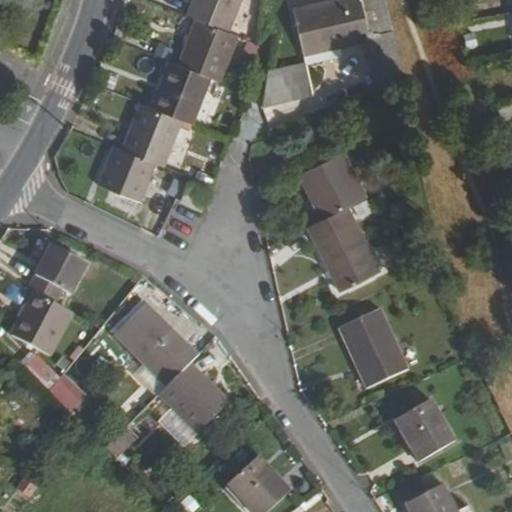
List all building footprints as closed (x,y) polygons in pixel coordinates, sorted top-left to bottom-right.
[(188,0),(182,16),(192,19),(223,31),(235,0),(188,0)] [(347,0),(291,13),(302,56),(336,48),(360,43),(366,42),(357,0),(347,0)] [(360,43),(372,94),(392,86),(373,0),(357,0),(366,42),(360,43)] [(192,19),(173,63),(204,74),(214,78),(233,35),(223,31),(192,19)] [(302,56),(304,65),(338,58),(336,48),(302,56)] [(164,59),(146,108),(178,120),(187,123),(204,74),(173,63),(164,59)] [(258,107),(310,95),(304,65),(267,73),(258,107)] [(137,104),(120,149),(152,161),(161,164),(178,120),(146,108),(137,104)] [(111,146),(97,188),(139,201),(152,161),(120,149),(111,146)] [(296,176),(318,221),(345,207),(363,198),(341,154),(296,176)] [(197,178),(190,196),(207,203),(215,184),(197,178)] [(303,228),(336,294),(378,273),(345,207),(318,221),(303,228)] [(52,247),(28,291),(34,294),(56,306),(64,292),(72,296),(88,266),(52,247)] [(34,294),(11,337),(50,357),(73,315),(56,306),(34,294)] [(148,302),(117,332),(169,385),(191,362),(199,354),(148,302)] [(337,328),(365,388),(405,368),(378,309),(337,328)] [(20,365),(42,387),(53,375),(32,353),(20,365)] [(160,393),(199,433),(230,402),(191,362),(169,385),(160,393)] [(392,417),(415,459),(450,440),(426,399),(392,417)] [(117,459),(138,441),(126,427),(105,446),(117,459)] [(227,484),(253,511),(268,511),(290,491),(257,457),(227,484)] [(403,500),(409,511),(468,511),(465,505),(454,511),(438,481),(403,500)]
